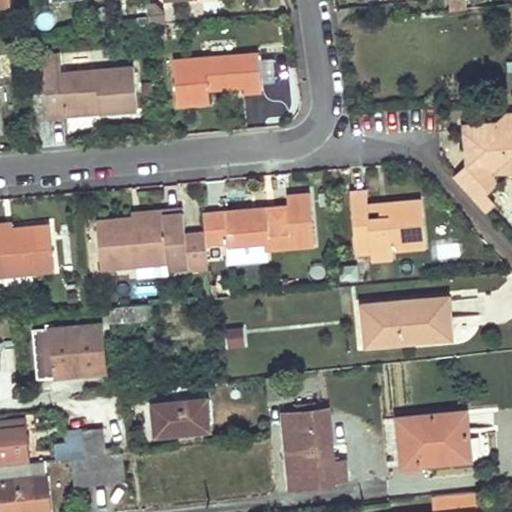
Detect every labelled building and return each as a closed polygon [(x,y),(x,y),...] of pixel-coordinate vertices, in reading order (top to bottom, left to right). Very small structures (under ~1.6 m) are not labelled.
[(155,3),(146,4),(148,23),(162,22),(161,8),(155,3)] [(258,52),(174,59),(177,105),(210,103),(209,89),(244,86),(244,92),(262,91),(258,52)] [(99,105),(99,112),(137,109),(134,66),(61,72),(61,82),(45,84),(48,116),(66,115),(65,107),(99,105)] [(99,105),(65,107),(66,115),(99,112),(99,105)] [(511,112),(502,120),(509,124),(511,122),(511,112)] [(479,155),(455,176),(476,200),(486,192),(499,179),(494,172),(505,164),(511,162),(511,122),(509,124),(502,120),(467,123),(468,142),(479,155)] [(368,204),(366,190),(350,191),(356,261),(393,257),(392,249),(426,246),(421,199),(387,202),(388,216),(380,217),(369,218),(369,211),(368,204)] [(494,202),(486,192),(476,200),(486,211),(494,202)] [(288,206),(203,213),(205,231),(206,243),(228,241),(228,246),(265,243),(265,249),(315,244),(310,193),(287,195),(288,206)] [(387,202),(368,204),(369,211),(379,211),(380,217),(388,216),(387,202)] [(134,211),(135,217),(135,223),(164,221),(163,214),(183,212),(183,207),(134,211)] [(135,223),(135,217),(96,220),(101,268),(136,265),(137,274),(168,271),(168,268),(208,264),(206,243),(205,231),(185,233),(183,212),(163,214),(164,221),(135,223)] [(0,274),(54,269),(50,224),(13,228),(0,229),(0,274)] [(265,243),(228,246),(229,257),(265,254),(265,249),(265,243)] [(420,334),(451,332),(448,297),(363,304),(367,344),(421,339),(420,334)] [(151,303),(109,307),(110,322),(152,318),(151,303)] [(101,323),(34,329),(38,376),(106,370),(101,323)] [(282,398),(280,376),(266,377),(269,399),(282,398)] [(154,402),(157,432),(210,427),(205,382),(175,385),(177,400),(154,402)] [(298,411),(284,413),(291,487),(336,482),(335,479),(347,478),(345,460),(338,461),(338,456),(333,457),(328,408),(314,409),(314,404),(297,406),(298,411)] [(466,410),(398,417),(403,465),(470,458),(466,410)] [(0,420),(0,463),(28,461),(24,418),(0,420)] [(104,427),(82,429),(85,456),(106,453),(104,427)] [(65,442),(55,443),(56,458),(74,457),(85,456),(82,429),(64,431),(65,442)] [(74,457),(77,483),(125,478),(122,452),(106,453),(85,456),(74,457)] [(0,495),(1,495),(2,511),(50,511),(45,460),(28,461),(0,463),(0,495)] [(479,511),(478,511),(474,491),(434,495),(435,511),(479,511)]
